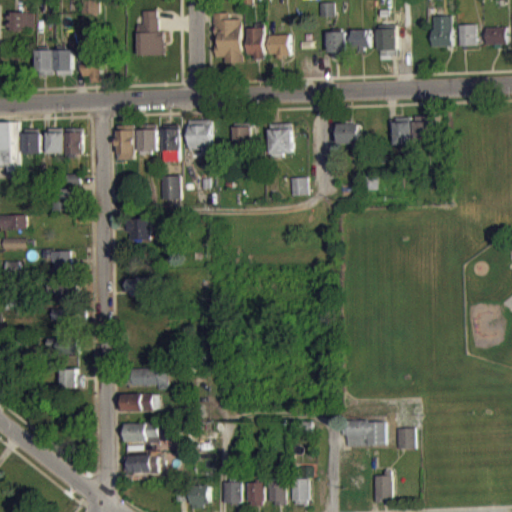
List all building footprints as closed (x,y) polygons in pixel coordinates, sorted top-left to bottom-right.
[(84,23),(102,22),(101,3),(83,3),(84,23)] [(321,10),(322,25),(337,24),(336,10),(321,10)] [(140,63),(167,63),(167,39),(161,39),(161,18),(145,18),(145,32),(141,31),(140,63)] [(37,20),(11,20),(11,38),(28,39),(28,34),(36,34),(37,20)] [(246,70),(245,27),(231,27),(231,21),(217,21),(218,65),(228,65),(228,70),(246,70)] [(434,24),(435,54),(455,54),(454,23),(434,24)] [(267,31),(257,31),(257,35),(249,35),(250,66),(268,65),(267,31)] [(462,53),(479,53),(478,32),(461,33),(462,53)] [(509,52),(509,35),(488,35),(488,52),(509,52)] [(380,36),(381,64),(400,63),(399,36),(380,36)] [(372,37),(354,38),(355,55),(373,54),(372,37)] [(331,40),(332,65),(350,64),(349,39),(331,40)] [(271,43),(272,64),(293,64),(292,42),(271,43)] [(76,57),(40,58),(40,83),(58,83),(77,83),(76,57)] [(93,90),(106,90),(105,63),(85,64),(86,84),(93,84),(93,90)] [(397,153),(433,152),(432,123),(415,124),(415,125),(396,125),(397,153)] [(216,161),(215,127),(192,128),(193,161),(216,161)] [(21,130),(0,130),(0,174),(12,174),(12,186),(23,186),(21,130)] [(341,132),(342,151),(364,151),(364,131),(341,132)] [(161,133),(142,133),(143,161),(162,161),(161,133)] [(183,169),(183,134),(166,134),(166,169),(183,169)] [(254,155),(254,134),(235,134),(235,155),(254,155)] [(45,161),(45,136),(27,136),(27,162),(45,161)] [(51,161),(68,161),(68,136),(51,136),(51,161)] [(120,167),(139,167),(139,138),(120,137),(120,167)] [(297,162),(296,137),(273,137),(274,162),(297,162)] [(70,162),(87,161),(86,138),(69,138),(70,162)] [(165,184),(166,208),(184,208),(184,184),(165,184)] [(295,203),(311,202),(311,185),(294,186),(295,203)] [(77,218),(78,197),(60,196),(60,217),(77,218)] [(0,236),(30,236),(30,222),(0,222),(0,236)] [(153,248),(154,227),(132,226),(131,247),(153,248)] [(7,246),(7,257),(31,256),(30,245),(7,246)] [(56,279),(75,279),(75,258),(56,259),(56,279)] [(154,303),(155,285),(131,284),(131,303),(154,303)] [(80,329),(80,315),(56,316),(57,330),(80,329)] [(85,362),(86,345),(63,345),(63,361),(85,362)] [(136,393),(161,393),(161,397),(171,397),(170,375),(136,376),(136,393)] [(85,377),(66,377),(66,396),(85,396),(85,377)] [(127,418),(157,417),(157,401),(127,402),(127,418)] [(390,453),(389,428),(350,429),(351,454),(390,453)] [(129,432),(129,450),(152,449),(152,444),(174,443),(174,431),(129,432)] [(418,456),(418,436),(400,436),(401,457),(418,456)] [(184,452),(138,454),(138,450),(130,451),(131,461),(185,459),(184,452)] [(162,462),(130,464),(131,481),(163,480),(162,462)] [(396,483),(379,483),(378,509),(396,509),(396,483)] [(299,511),(311,511),(312,486),(296,486),(296,511),(299,511)] [(244,511),(245,487),(228,487),(227,511),(244,511)] [(290,511),(289,489),(272,489),(272,511),(290,511)] [(266,511),(267,490),(250,490),(250,511),(266,511)] [(214,511),(214,493),(195,494),(195,511),(214,511)]
